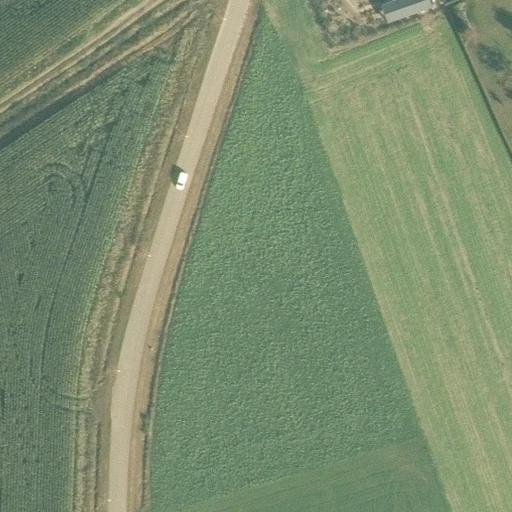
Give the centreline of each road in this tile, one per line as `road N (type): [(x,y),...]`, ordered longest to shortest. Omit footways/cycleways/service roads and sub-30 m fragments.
road 1 (track): [(449,511),(273,0)]
road 2 (unclassified): [(119,511),(130,361),(148,263),(238,0)]
road 3 (track): [(0,107),(159,0)]
